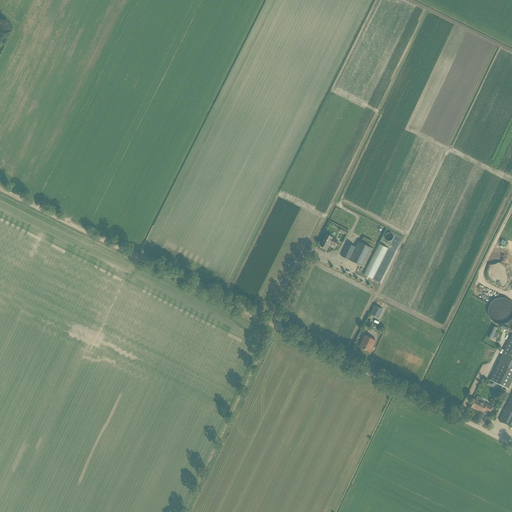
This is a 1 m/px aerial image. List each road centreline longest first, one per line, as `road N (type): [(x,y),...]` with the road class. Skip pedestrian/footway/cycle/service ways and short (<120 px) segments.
road 1 (track): [(189,511),(276,327),(0,188)]
road 2 (unclassified): [(511,445),(276,327)]
